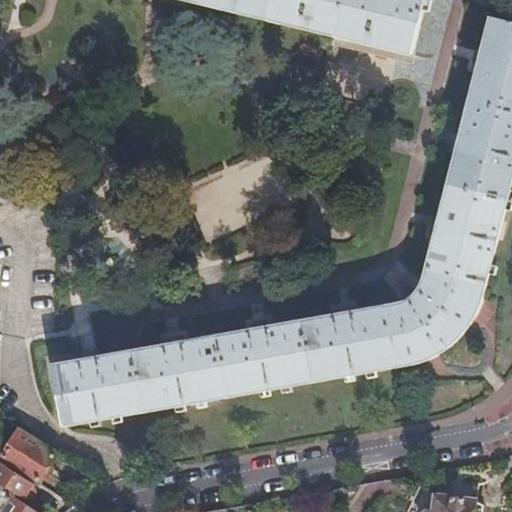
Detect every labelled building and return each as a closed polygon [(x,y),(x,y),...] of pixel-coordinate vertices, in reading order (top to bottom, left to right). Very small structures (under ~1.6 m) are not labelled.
[(190,0),(335,36),(333,44),(409,63),(424,0),(190,0)] [(184,343),(183,336),(166,339),(168,346),(100,358),(98,351),(82,354),(83,361),(53,366),(63,425),(299,384),(407,364),(426,358),(433,356),(442,352),(450,346),(458,340),(471,324),(476,316),(480,306),(511,179),(511,23),(491,18),(483,52),(476,50),(472,66),(479,67),(461,135),(454,134),(450,149),(457,151),(440,219),(433,217),(428,233),(435,235),(423,284),(421,290),(417,295),(409,300),(398,304),(352,312),(351,306),(335,308),(336,315),(268,327),(267,321),(250,324),(251,331),(184,343)] [(39,483),(58,451),(20,427),(0,459),(39,483)] [(0,484),(14,493),(23,499),(32,485),(0,464),(0,484)] [(482,511),(483,505),(480,501),(476,501),(478,482),(446,477),(443,496),(436,495),(434,511),(426,510),(422,511),(482,511)] [(0,511),(34,511),(12,497),(14,493),(0,484),(0,511)]
